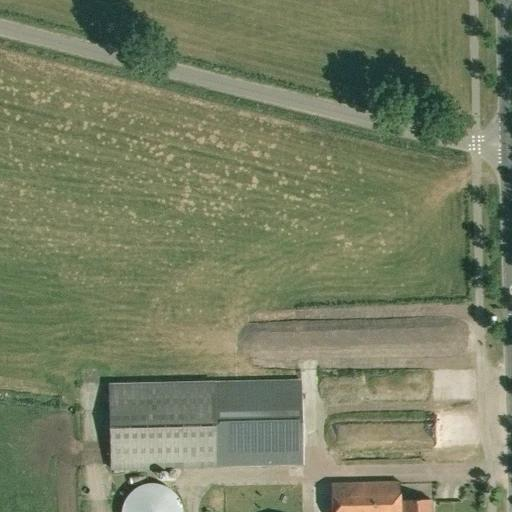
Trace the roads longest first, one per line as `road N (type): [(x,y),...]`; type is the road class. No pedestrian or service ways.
road 1 (unclassified): [(509,153),(0,25)]
road 2 (tertiary): [(509,153),(505,0)]
